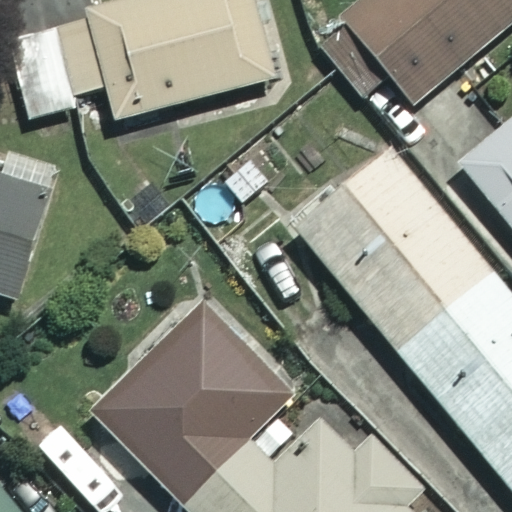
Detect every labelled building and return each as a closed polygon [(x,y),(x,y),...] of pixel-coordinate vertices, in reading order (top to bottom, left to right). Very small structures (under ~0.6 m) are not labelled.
[(275,75),(250,0),(137,0),(0,44),(25,123),(103,98),(112,127),(275,75)] [(511,18),(511,0),(365,0),(313,46),(359,99),(384,77),(411,108),(511,18)] [(511,113),(451,163),(511,237),(511,113)] [(511,303),(384,149),(288,228),(511,498),(511,303)] [(42,195),(0,180),(0,299),(7,302),(42,195)] [(291,395),(196,300),(83,413),(182,511),(402,511),(392,501),(409,484),(366,441),(350,457),(313,419),(267,465),(244,442),(291,395)] [(0,511),(11,511),(0,498),(0,511)]
